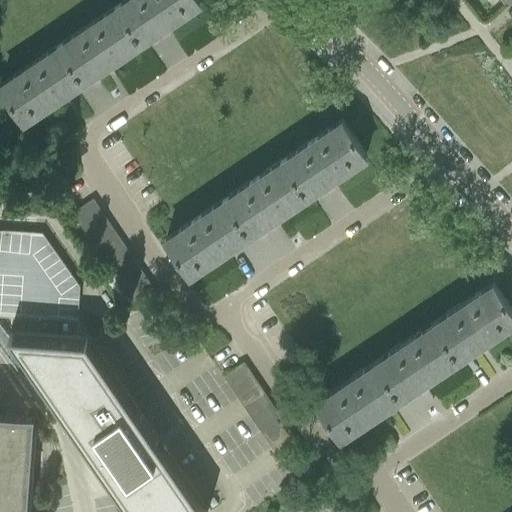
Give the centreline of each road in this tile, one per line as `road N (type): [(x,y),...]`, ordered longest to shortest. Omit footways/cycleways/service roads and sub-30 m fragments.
road 1 (residential): [(225,311),(198,312),(87,152),(93,134),(293,0)]
road 2 (residential): [(225,311),(445,161)]
road 3 (residential): [(374,474),(348,491),(225,311)]
road 4 (residential): [(445,161),(311,11)]
road 5 (residential): [(374,474),(511,380)]
